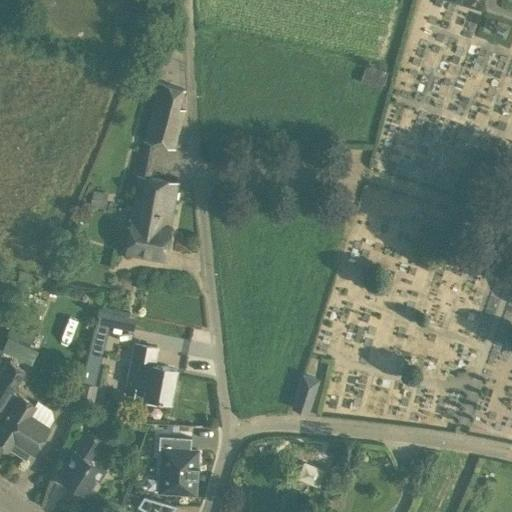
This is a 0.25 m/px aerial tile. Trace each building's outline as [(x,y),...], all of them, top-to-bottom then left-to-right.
[(379,90),(386,71),(365,64),(358,82),(379,90)] [(15,103),(10,119),(12,119),(55,133),(62,111),(76,115),(84,118),(92,93),(70,86),(49,80),(44,96),(40,95),(21,89),(17,103),(15,103)] [(178,181),(150,176),(155,146),(174,149),(184,109),(178,108),(184,89),(158,82),(142,140),(135,173),(137,174),(128,218),(132,218),(126,251),(164,257),(178,181)] [(12,119),(10,119),(5,134),(7,135),(3,149),(22,155),(26,156),(21,173),(50,182),(63,186),(71,161),(63,158),(49,154),(55,133),(12,119)] [(105,193),(93,191),(91,204),(104,206),(105,193)] [(511,216),(499,213),(495,227),(511,232),(511,216)] [(28,286),(33,273),(18,269),(14,283),(28,286)] [(98,310),(94,329),(109,332),(113,313),(101,311),(98,310)] [(39,322),(17,312),(6,336),(27,347),(39,322)] [(170,401),(176,368),(155,364),(158,346),(132,341),(124,384),(134,386),(132,399),(156,403),(157,398),(170,401)] [(0,410),(12,391),(25,371),(8,360),(0,372),(0,410)] [(319,377),(301,372),(290,407),(307,413),(319,377)] [(81,382),(76,404),(91,407),(96,385),(81,382)] [(0,410),(0,443),(26,460),(47,426),(25,412),(31,403),(19,396),(12,391),(0,410)] [(84,493),(101,466),(89,459),(103,438),(86,429),(74,450),(58,477),(84,493)] [(158,435),(157,448),(161,448),(158,491),(194,493),(197,449),(190,449),(190,437),(158,435)] [(323,470),(306,463),(300,477),(317,484),(323,470)] [(170,511),(175,505),(143,496),(137,505),(147,511),(170,511)]
